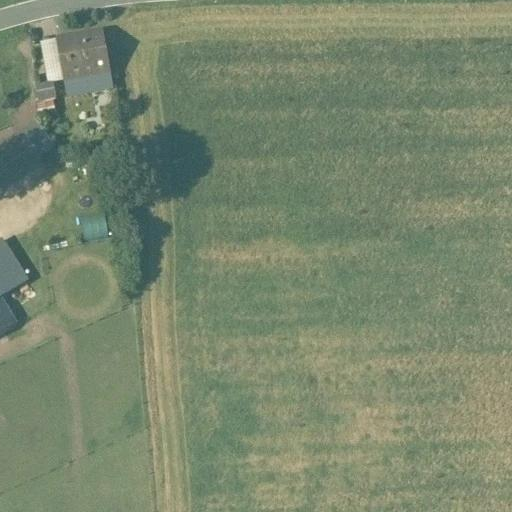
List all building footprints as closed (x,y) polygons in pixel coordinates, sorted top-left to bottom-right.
[(101,34),(59,41),(67,84),(109,77),(101,34)] [(109,77),(67,84),(69,97),(111,90),(109,77)] [(12,143),(0,151),(0,185),(34,163),(27,153),(22,157),(12,143)] [(88,223),(89,242),(113,240),(112,222),(88,223)] [(1,241),(0,241),(0,335),(15,326),(0,300),(0,297),(27,281),(1,241)]
